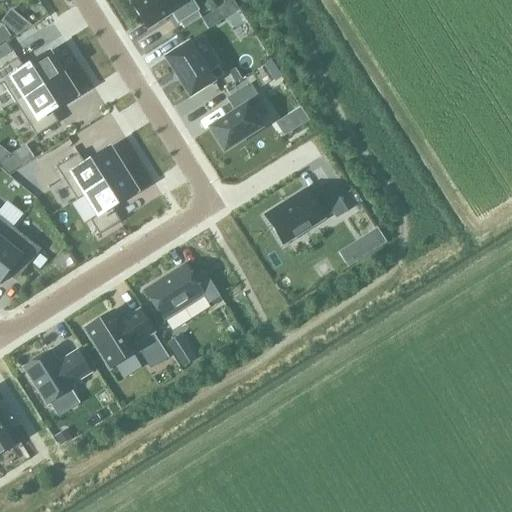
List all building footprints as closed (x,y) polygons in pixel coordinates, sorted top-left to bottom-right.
[(184,0),(133,0),(129,2),(146,30),(170,14),(177,24),(198,11),(191,0),(189,0),(186,2),(184,0)] [(188,43),(164,58),(189,97),(223,76),(217,67),(207,73),(188,43)] [(16,58),(0,68),(0,84),(2,83),(15,104),(61,75),(56,67),(60,64),(53,54),(49,56),(47,53),(23,69),(16,58)] [(61,75),(15,104),(35,136),(57,123),(51,113),(75,97),(73,94),(77,91),(70,81),(66,83),(61,75)] [(259,99),(249,84),(226,99),(234,112),(209,128),(223,151),(260,128),(246,107),(259,99)] [(77,154),(55,168),(76,200),(85,195),(122,171),(117,162),(121,160),(114,149),(110,152),(108,148),(83,164),(77,154)] [(122,171),(85,195),(98,215),(89,220),(99,235),(120,222),(111,208),(136,192),(134,189),(138,187),(131,176),(127,179),(122,171)] [(264,216),(282,245),(331,213),(335,219),(346,211),(332,189),(312,202),(304,190),(264,216)] [(0,218),(0,242),(12,228),(0,218)] [(12,228),(0,242),(0,280),(10,268),(20,275),(40,250),(12,228)] [(184,266),(144,292),(162,320),(201,296),(207,305),(219,298),(202,271),(191,278),(184,266)] [(112,312),(83,330),(108,370),(137,352),(133,346),(152,334),(138,312),(126,319),(127,321),(120,325),(112,312)] [(49,352),(23,368),(46,404),(72,388),(70,385),(89,373),(76,352),(63,360),(64,361),(58,366),(49,352)] [(12,431),(6,421),(0,425),(0,426),(5,435),(12,431)] [(0,453),(12,446),(11,445),(5,435),(0,426),(0,453)] [(19,441),(12,431),(5,435),(11,445),(18,440),(18,442),(19,441)]
